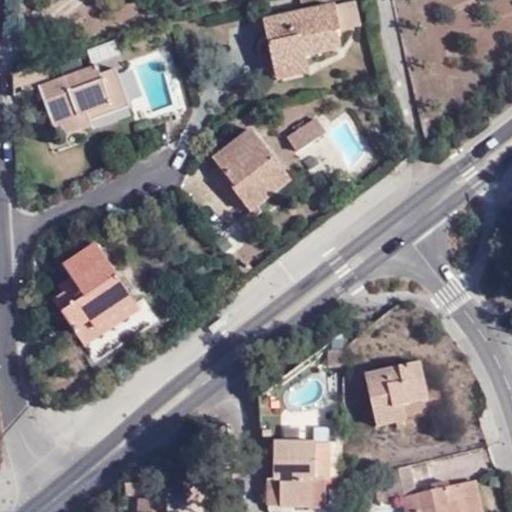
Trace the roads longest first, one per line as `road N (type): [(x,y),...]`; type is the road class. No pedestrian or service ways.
road 1 (residential): [(4,256),(19,423),(60,494)]
road 2 (secondary): [(231,370),(413,232)]
road 3 (secondary): [(399,212),(227,346)]
road 4 (residential): [(183,163),(4,256)]
road 5 (residential): [(413,232),(511,396)]
road 6 (secondary): [(227,346),(117,448)]
road 7 (residential): [(231,370),(253,511)]
road 8 (secondary): [(511,127),(399,212)]
road 9 (secondary): [(117,448),(231,370)]
road 10 (secondary): [(413,232),(511,156)]
